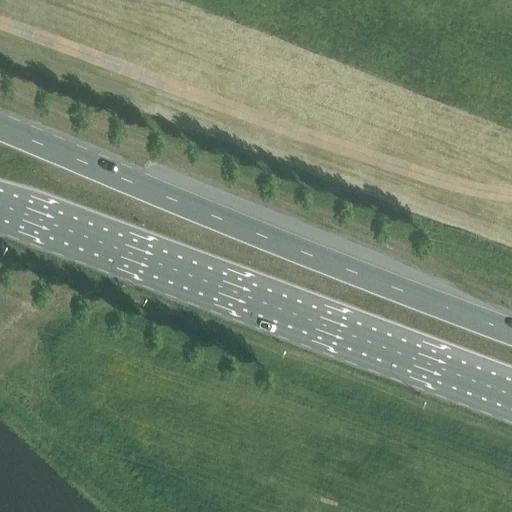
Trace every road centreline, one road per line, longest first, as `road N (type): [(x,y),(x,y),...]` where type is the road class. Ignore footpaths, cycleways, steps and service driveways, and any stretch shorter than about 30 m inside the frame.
road 1 (primary): [(511,333),(0,127)]
road 2 (primary): [(0,208),(511,396)]
